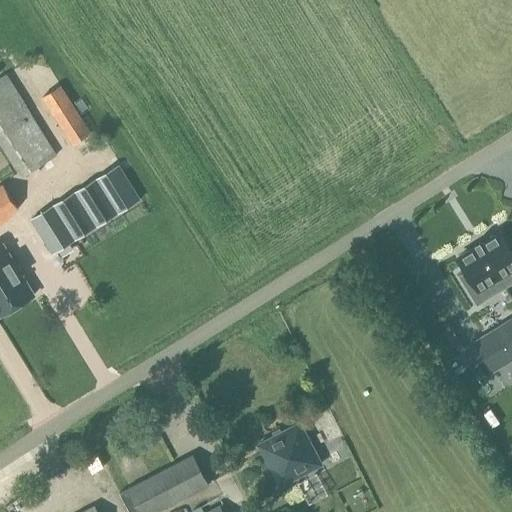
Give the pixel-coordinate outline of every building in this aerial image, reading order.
[(0,78),(0,144),(22,179),(59,155),(7,74),(0,78)] [(86,145),(83,140),(92,133),(62,85),(42,98),(73,145),(75,145),(78,151),(86,145)] [(54,254),(141,199),(119,165),(32,220),(54,254)] [(0,186),(0,225),(21,211),(5,184),(0,186)] [(478,246),(476,243),(475,244),(477,246),(459,258),(467,271),(460,276),(478,304),(511,282),(511,243),(508,246),(500,232),(482,243),(480,241),(481,244),(478,246)] [(0,316),(33,297),(28,289),(33,286),(24,272),(19,275),(1,246),(0,246),(0,316)] [(511,320),(476,343),(493,370),(511,358),(511,320)] [(258,445),(280,487),(323,464),(301,422),(258,445)] [(157,511),(211,485),(194,455),(120,493),(129,511),(157,511)]
